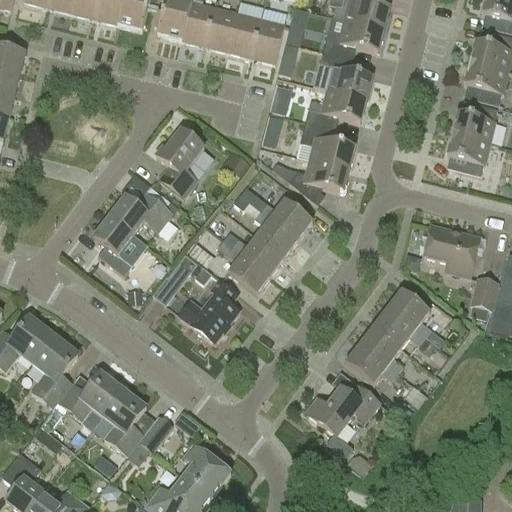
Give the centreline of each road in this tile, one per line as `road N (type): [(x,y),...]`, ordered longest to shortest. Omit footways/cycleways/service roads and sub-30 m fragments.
road 1 (residential): [(232,427),(357,262),(378,189)]
road 2 (residential): [(232,427),(33,281)]
road 3 (residential): [(33,281),(172,97)]
road 4 (residential): [(423,0),(378,189)]
road 5 (residential): [(378,189),(511,221)]
road 6 (residential): [(172,97),(44,65)]
